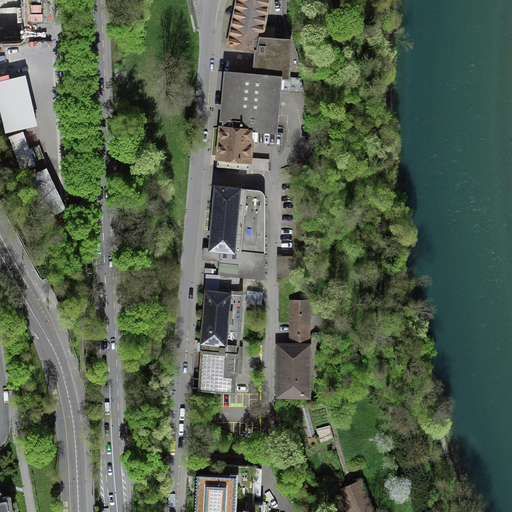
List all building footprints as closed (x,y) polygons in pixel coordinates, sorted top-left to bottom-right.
[(226,47),(254,52),(255,49),(258,49),(261,35),(264,35),(270,0),(235,0),(232,17),(226,47)] [(254,52),(252,72),(283,74),(290,79),(289,37),(267,35),(264,35),(261,35),(258,49),(255,49),(254,52)] [(253,131),(278,133),(283,74),(252,72),(224,70),(222,98),(220,121),(223,121),(222,128),(253,131)] [(26,75),(0,81),(0,100),(19,173),(27,171),(40,220),(64,213),(52,167),(37,171),(34,159),(42,157),(38,144),(29,146),(25,130),(39,126),(26,75)] [(218,147),(217,165),(270,170),(271,158),(253,157),(255,133),(253,133),(253,131),(222,128),(220,128),(218,147)] [(330,150),(322,150),(321,162),(329,162),(330,150)] [(211,212),(208,246),(221,247),(218,272),(239,273),(265,274),(264,192),(264,190),(262,187),(259,186),(246,185),(246,183),(238,183),(239,181),(216,179),(213,179),(211,212)] [(294,255),(278,255),(278,265),(278,276),(294,276),(294,255)] [(206,272),(205,285),(238,287),(239,273),(218,272),(206,272)] [(199,366),(198,386),(235,388),(236,371),(242,371),(243,344),(240,344),(242,302),(243,291),(243,287),(238,287),(205,285),(204,285),(203,313),(202,340),(198,340),(196,366),(199,366)] [(263,291),(247,290),(247,291),(246,302),(246,304),(262,305),(263,291)] [(289,298),(289,343),(310,343),(310,298),(289,298)] [(289,343),(275,343),(276,369),(276,396),(311,396),(310,343),(289,343)] [(299,407),(308,445),(318,443),(308,404),(304,405),(299,407)] [(329,426),(316,430),(320,443),(333,440),(329,426)] [(196,491),(194,511),(262,511),(263,504),(254,504),(256,466),(216,464),(215,474),(197,474),(196,491)] [(351,483),(343,486),(339,478),(324,484),(336,511),(374,511),(360,479),(351,483)] [(0,511),(12,511),(12,507),(10,497),(7,495),(0,496),(0,511)]
